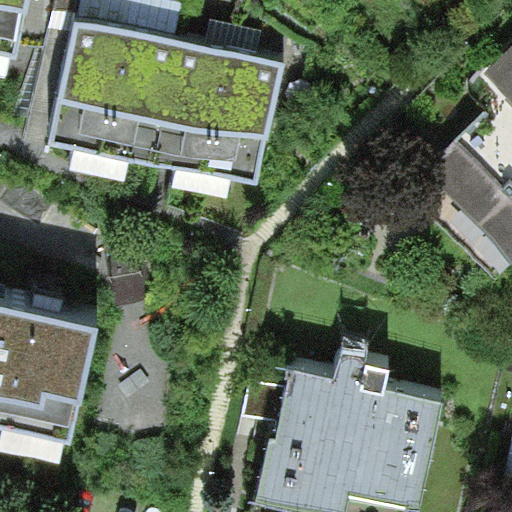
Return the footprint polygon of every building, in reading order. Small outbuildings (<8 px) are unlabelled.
[(0,0),(0,58),(4,59),(9,34),(16,35),(23,0),(0,0)] [(170,177),(225,189),(231,164),(259,171),(287,47),(77,0),(75,0),(48,123),(73,128),(67,154),(124,167),(130,141),(176,151),(170,177)] [(407,182),(496,270),(511,253),(511,33),(470,79),(486,94),(407,182)] [(0,422),(0,428),(59,442),(65,417),(72,418),(101,297),(0,273),(0,401),(5,402),(0,422)] [(272,414),(250,511),(410,511),(439,383),(382,371),(387,349),(366,345),(361,339),(354,337),(347,337),(339,344),(338,351),(336,359),(292,349),(285,379),(249,371),(241,407),(272,414)]
